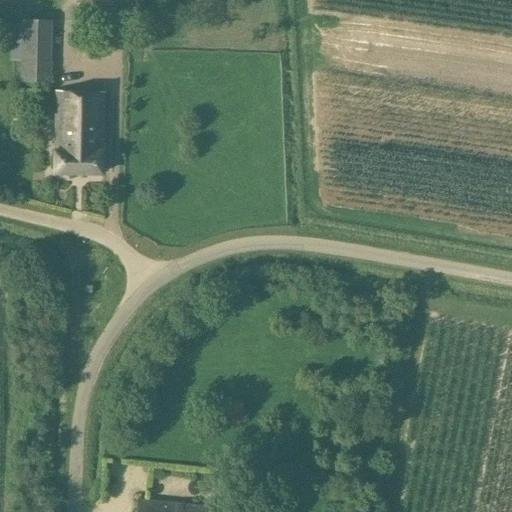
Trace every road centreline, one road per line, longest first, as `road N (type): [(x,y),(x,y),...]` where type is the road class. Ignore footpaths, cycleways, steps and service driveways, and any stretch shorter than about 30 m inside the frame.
road 1 (unclassified): [(153,282),(194,261),(267,246),(430,268)]
road 2 (unclassified): [(77,511),(84,396),(121,321),(153,282)]
road 3 (unclassified): [(153,282),(115,244),(0,212)]
